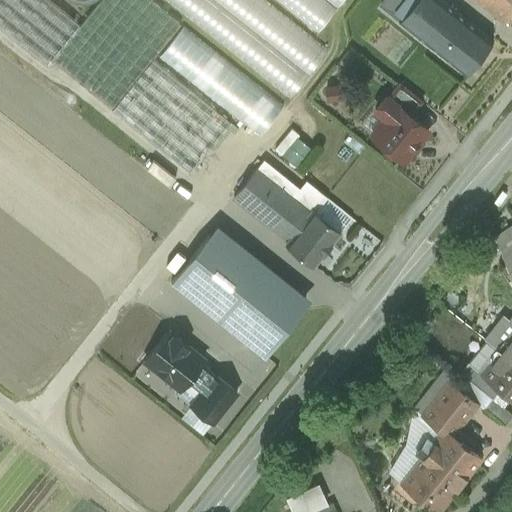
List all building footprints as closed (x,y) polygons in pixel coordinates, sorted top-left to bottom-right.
[(0,0),(0,28),(47,66),(53,59),(80,26),(48,0),(0,0)] [(100,0),(80,26),(53,59),(113,107),(152,59),(180,24),(149,0),(100,0)] [(327,50),(263,0),(165,0),(289,98),(327,50)] [(342,0),(275,0),(317,33),(342,0)] [(415,0),(383,0),(379,5),(399,20),(415,0)] [(439,0),(415,0),(399,20),(437,51),(463,19),(439,0)] [(511,15),(511,2),(509,0),(477,0),(506,23),(511,15)] [(425,54),(374,13),(351,42),(401,83),(425,54)] [(463,19),(437,51),(465,73),(490,41),(463,19)] [(283,106),(183,26),(159,56),(259,136),(283,106)] [(230,122),(152,59),(113,107),(111,110),(189,173),(230,122)] [(421,101),(399,83),(388,97),(410,115),(421,101)] [(410,115),(388,97),(383,97),(375,107),(376,111),(385,118),(373,133),(373,137),(400,160),(405,159),(426,132),(426,128),(410,115)] [(290,163),(307,145),(289,127),(272,145),(290,163)] [(298,190),(262,161),(256,169),(292,198),(298,190)] [(292,198),(256,169),(234,196),(288,239),(311,210),(298,200),(297,202),(292,198)] [(298,190),(292,198),(297,202),(298,200),(311,210),(314,212),(326,197),(305,180),(298,190)] [(351,217),(326,197),(314,212),(339,232),(351,217)] [(314,212),(311,210),(288,239),(285,243),(313,265),(339,232),(314,212)] [(511,220),(489,231),(509,278),(511,276),(511,220)] [(171,281),(265,356),(310,300),(215,224),(171,281)] [(203,359),(168,331),(143,360),(180,388),(186,380),(200,363),(203,359)] [(511,336),(511,338),(502,339),(496,347),(511,360),(511,336)] [(511,360),(496,347),(489,355),(491,363),(483,372),(482,374),(491,382),(511,398),(511,360)] [(214,374),(200,363),(186,380),(201,391),(214,374)] [(483,372),(472,364),(463,376),(484,392),(491,382),(482,374),(483,372)] [(236,392),(214,374),(201,391),(186,380),(180,388),(176,393),(212,421),(236,392)] [(477,403),(449,381),(422,415),(441,430),(443,428),(452,434),(477,403)] [(511,414),(511,413),(492,397),(484,408),(504,424),(511,414)] [(441,430),(433,441),(426,436),(414,450),(421,455),(401,481),(437,510),(480,457),(452,434),(443,428),(441,430)] [(307,511),(328,503),(320,483),(285,498),(291,511),(307,511)] [(337,511),(333,501),(328,503),(307,511),(337,511)]
